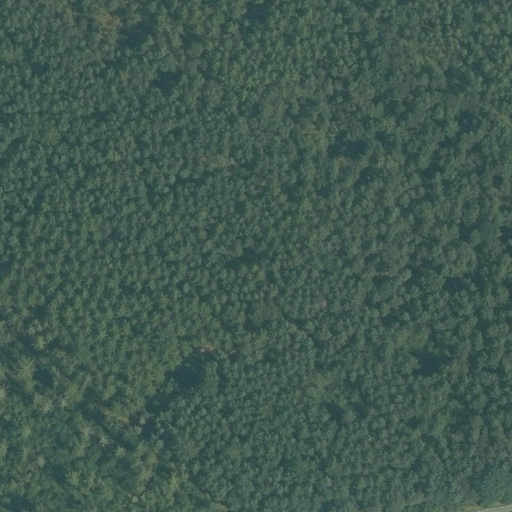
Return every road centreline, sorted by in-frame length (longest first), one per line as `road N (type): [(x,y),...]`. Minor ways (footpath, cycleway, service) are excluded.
road 1 (track): [(0,323),(127,427),(189,354),(341,346),(489,264),(511,233)]
road 2 (track): [(347,0),(511,125)]
road 3 (track): [(127,427),(229,511)]
